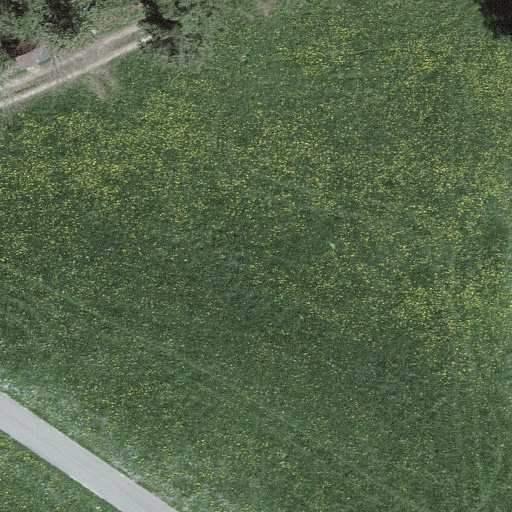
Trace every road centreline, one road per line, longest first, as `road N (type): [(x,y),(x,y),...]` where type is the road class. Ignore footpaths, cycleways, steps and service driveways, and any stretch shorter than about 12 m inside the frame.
road 1 (track): [(0,95),(210,0)]
road 2 (unclassified): [(0,405),(162,511)]
